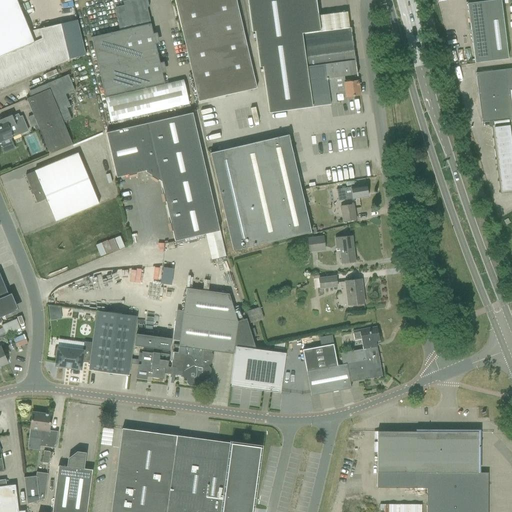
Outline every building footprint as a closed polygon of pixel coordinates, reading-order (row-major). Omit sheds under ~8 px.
[(0,0),(0,88),(69,60),(61,24),(30,31),(16,0),(0,0)] [(120,31),(91,38),(105,97),(164,83),(151,24),(147,7),(149,7),(147,0),(134,0),(132,1),(133,3),(115,7),(120,31)] [(174,0),(198,102),(256,89),(235,0),(174,0)] [(269,114),(311,108),(308,84),(301,34),(320,31),(318,16),(317,13),(317,14),(314,14),(312,0),(246,0),(251,32),(255,32),(260,67),(262,67),(269,114)] [(469,23),(474,63),(508,59),(500,0),(495,0),(474,3),(467,3),(469,18),(469,24),(469,23)] [(351,32),(351,28),(349,28),(320,31),(301,34),(308,84),(311,108),(336,104),(335,93),(333,81),(344,79),(357,78),(357,76),(357,72),(357,73),(355,61),(355,57),(354,57),(353,46),(352,42),(351,32)] [(511,68),(476,73),(482,122),(493,121),(493,124),(492,125),(500,194),(511,193),(511,192),(511,68)] [(37,125),(49,155),(72,145),(63,123),(71,119),(67,108),(70,107),(65,95),(75,91),(72,84),(68,75),(30,91),(29,94),(30,97),(26,99),(33,115),(37,125)] [(344,79),(333,81),(335,93),(345,92),(346,95),(346,98),(350,97),(359,96),(360,96),(358,81),(344,82),(344,79)] [(106,98),(112,122),(189,105),(183,81),(106,98)] [(174,241),(205,234),(219,231),(192,113),(106,133),(116,178),(146,171),(146,172),(161,182),(174,241)] [(0,142),(13,137),(28,131),(22,116),(20,117),(19,114),(12,117),(11,114),(0,118),(0,142)] [(28,117),(32,127),(37,125),(33,115),(28,117)] [(212,163),(234,251),(312,232),(290,145),(288,135),(210,153),(212,163)] [(46,199),(55,221),(99,203),(95,194),(78,153),(25,175),(37,203),(46,199)] [(356,186),(336,190),(337,197),(338,201),(353,199),(358,198),(368,196),(366,185),(356,186)] [(341,206),(343,222),(356,220),(354,204),(341,206)] [(498,218),(511,210),(511,207),(510,204),(495,212),(498,218)] [(340,248),(341,264),(355,262),(352,236),(342,237),(335,238),(337,248),(340,248)] [(308,239),(309,251),(326,249),(325,237),(308,239)] [(0,317),(18,310),(11,294),(8,295),(0,274),(0,317)] [(319,279),(320,288),(337,286),(335,277),(319,279)] [(351,281),(345,281),(348,305),(354,304),(364,303),(363,293),(361,293),(361,289),(362,289),(361,280),(351,281)] [(143,293),(173,297),(174,287),(161,285),(155,284),(144,282),(143,293)] [(136,334),(135,346),(155,348),(155,353),(152,352),(152,353),(142,352),(140,365),(138,365),(136,379),(147,380),(147,374),(152,375),(152,378),(163,379),(164,373),(175,374),(181,375),(183,378),(187,379),(186,383),(189,386),(193,386),(196,384),(196,380),(200,381),(203,378),(203,375),(207,375),(210,373),(211,369),(208,366),(211,364),(213,355),(211,353),(212,351),(233,354),(234,346),(255,349),(246,319),(237,321),(229,294),(186,288),(183,314),(178,347),(187,348),(186,355),(184,355),(184,354),(173,352),(171,367),(167,367),(169,355),(160,353),(160,349),(169,350),(171,338),(136,334)] [(246,312),(250,323),(263,319),(259,307),(246,312)] [(61,319),(60,311),(49,312),(50,321),(61,319)] [(89,371),(128,376),(136,316),(96,311),(92,343),(90,363),(89,371)] [(16,319),(1,325),(5,335),(20,329),(16,319)] [(367,329),(353,331),(354,340),(361,339),(363,349),(376,347),(376,346),(375,342),(378,341),(379,341),(379,340),(381,339),(380,333),(378,334),(377,327),(367,329)] [(55,348),(54,356),(56,356),(55,366),(65,367),(66,367),(71,367),(70,368),(81,369),(82,362),(90,363),(92,343),(84,342),(83,351),(73,350),(68,350),(68,349),(58,348),(57,349),(55,348)] [(309,386),(311,396),(351,388),(350,382),(345,353),(341,353),(343,365),(337,366),(333,344),(302,350),(309,386)] [(236,347),(230,386),(253,389),(253,390),(280,393),(283,373),(285,353),(236,347)] [(40,446),(55,448),(58,432),(49,430),(51,415),(32,412),(29,437),(41,439),(40,446)] [(174,436),(122,429),(110,511),(253,511),(254,509),(251,508),(251,505),(252,505),(260,446),(258,445),(258,447),(248,445),(242,445),(233,444),(233,442),(231,442),(231,443),(174,436)] [(377,472),(477,473),(478,432),(374,432),(374,439),(377,439),(377,472)] [(86,511),(92,470),(83,469),(85,454),(77,453),(69,459),(68,467),(58,465),(57,475),(52,511),(86,511)] [(27,504),(44,498),(47,474),(36,472),(36,477),(24,478),(27,504)] [(427,511),(487,511),(487,473),(477,473),(377,472),(377,488),(400,488),(428,488),(427,511)] [(0,511),(25,511),(18,511),(15,485),(6,486),(6,480),(0,480),(0,511)]
